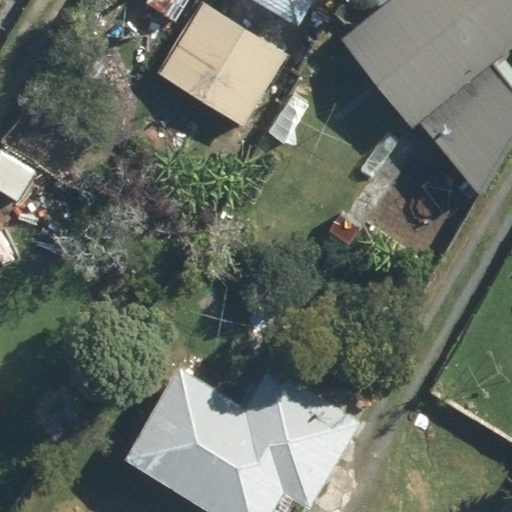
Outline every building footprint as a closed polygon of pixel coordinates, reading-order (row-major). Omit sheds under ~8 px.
[(158,0),(187,16),(196,0),(158,0)] [(207,0),(169,65),(257,116),(300,46),(223,0),(207,0)] [(286,0),(313,15),(322,0),(286,0)] [(511,0),(402,0),(363,31),(493,184),(511,152),(511,63),(504,54),(511,47),(511,0)] [(84,73),(108,87),(117,70),(93,57),(84,73)] [(139,447),(259,511),(284,511),(307,474),(334,489),(383,404),(286,352),(260,398),(190,358),(139,447)]
